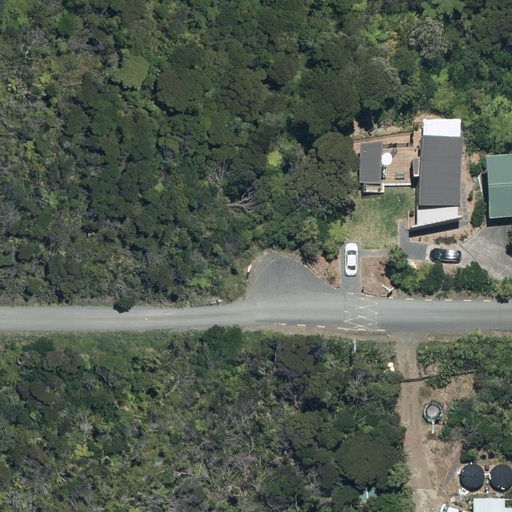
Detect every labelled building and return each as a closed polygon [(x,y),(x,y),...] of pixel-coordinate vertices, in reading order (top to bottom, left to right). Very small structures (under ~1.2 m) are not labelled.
[(461,136),(423,134),(418,225),(462,215),(461,136)] [(511,156),(479,159),(485,220),(511,217),(511,156)] [(475,464),(457,480),(472,497),(491,481),(475,464)] [(382,482),(357,482),(357,504),(382,504),(382,482)] [(511,511),(511,509),(499,509),(498,501),(466,502),(465,511),(511,511)]
